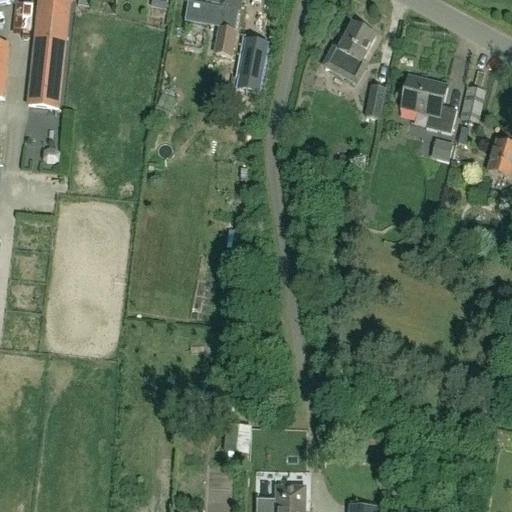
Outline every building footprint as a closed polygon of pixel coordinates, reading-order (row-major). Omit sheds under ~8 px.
[(40,0),(28,108),(58,111),(70,3),(72,3),(72,0),(40,0)] [(188,0),(188,4),(219,9),(221,0),(188,0)] [(365,72),(362,65),(376,39),(353,26),(339,52),(334,49),(324,68),(357,86),(365,72)] [(230,64),(237,33),(220,29),(213,60),(230,64)] [(0,100),(4,101),(9,45),(0,44),(0,100)] [(426,131),(451,137),(457,113),(443,109),(448,90),(409,80),(401,110),(429,117),(426,131)] [(380,123),(386,92),(372,89),(366,120),(380,123)] [(461,123),(479,127),(486,94),(468,90),(461,123)] [(462,130),(458,145),(467,147),(470,132),(462,130)] [(360,131),(353,156),(366,160),(373,134),(360,131)] [(433,162),(448,166),(453,147),(437,143),(433,162)] [(488,175),(511,182),(511,178),(511,147),(497,143),(488,175)] [(79,197),(80,184),(46,183),(46,197),(79,197)] [(305,511),(305,490),(276,490),(276,511),(305,511)]
